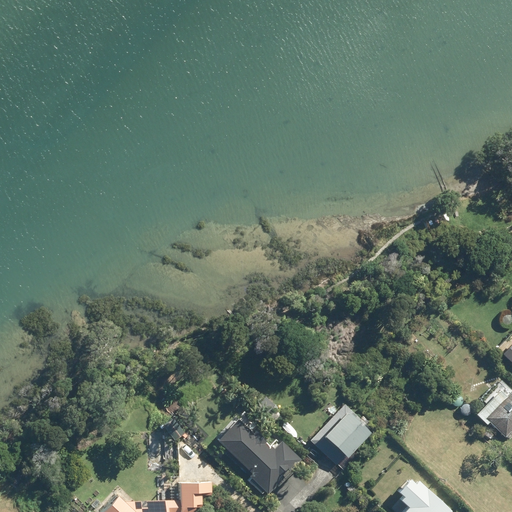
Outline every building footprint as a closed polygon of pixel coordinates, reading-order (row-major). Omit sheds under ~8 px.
[(511,342),(509,341),(497,353),(509,364),(508,365),(511,368),(511,342)] [(428,360),(434,366),(440,361),(433,355),(428,360)] [(507,389),(498,380),(480,400),(483,402),(472,414),(483,424),(485,421),(502,437),(503,436),(506,439),(511,432),(511,392),(508,389),(507,389)] [(262,396),(255,404),(266,413),(273,405),(262,396)] [(307,440),(333,464),(367,428),(341,404),(307,440)] [(478,421),(473,416),(469,421),(473,425),(478,421)] [(248,433),(231,418),(211,440),(247,473),(245,475),(248,478),(246,481),(259,493),(262,490),(266,494),(298,459),(278,440),(277,441),(275,439),(268,446),(267,445),(266,446),(250,430),(248,433)] [(410,483),(405,478),(393,490),(398,495),(395,499),(403,506),(397,511),(446,511),(448,511),(414,479),(410,483)] [(119,501),(113,495),(97,511),(198,511),(198,495),(208,495),(208,482),(176,483),(177,500),(121,501),(119,501)] [(99,495),(94,491),(89,497),(93,501),(99,495)]
